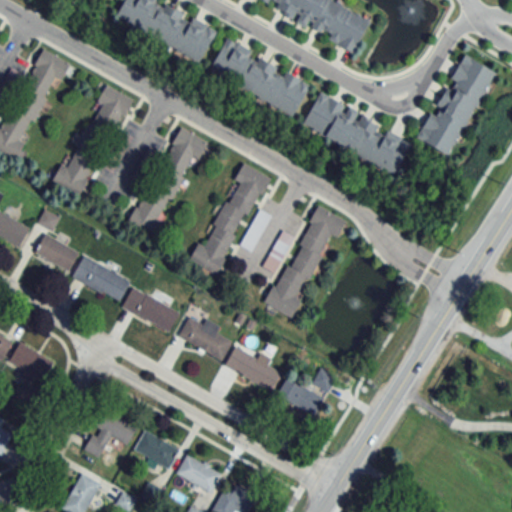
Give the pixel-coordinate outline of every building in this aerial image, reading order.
[(157,0),(123,0),(114,20),(200,60),(215,27),(157,0)] [(333,0),(257,0),(350,53),(369,20),(333,0)] [(292,114),(308,82),(224,39),(208,72),(292,114)] [(0,122),(0,148),(12,156),(66,62),(42,49),(0,122)] [(492,71),(461,54),(416,138),(448,155),(492,71)] [(129,98),(106,85),(63,166),(60,164),(52,179),(78,194),(129,98)] [(394,174),(411,140),(317,93),(300,127),(394,174)] [(128,223),(154,237),(161,222),(160,221),(202,139),(178,127),(128,223)] [(264,174),(240,163),(203,245),(196,242),(187,262),(217,275),(264,174)] [(263,302),(290,317),(299,301),(296,299),(341,219),(318,206),(263,302)] [(0,237),(18,246),(28,224),(0,211),(0,237)] [(33,254),(68,273),(79,253),(43,234),(33,254)] [(128,282),(82,256),(70,277),(116,303),(128,282)] [(177,309),(129,290),(120,311),(169,330),(177,309)] [(176,338),(221,360),(230,341),(214,333),(216,329),(187,315),(176,338)] [(0,359),(10,340),(0,334),(0,359)] [(39,384),(52,363),(19,342),(5,363),(39,384)] [(269,391),(280,372),(266,364),(269,359),(258,352),(255,357),(235,345),(223,364),(269,391)] [(311,382),(327,391),(335,377),(320,368),(311,382)] [(322,397),(286,379),(277,397),(313,415),(322,397)] [(103,408),(81,449),(99,458),(110,436),(124,443),(134,424),(103,408)] [(0,427),(0,425),(3,420),(0,418),(0,452),(10,433),(0,427)] [(176,449),(145,431),(134,450),(166,467),(176,449)] [(174,473),(208,492),(219,473),(185,454),(174,473)] [(83,511),(99,483),(79,473),(61,509),(66,511),(83,511)] [(210,511),(247,511),(255,495),(225,481),(210,511)] [(127,510),(132,501),(121,494),(116,503),(127,510)]
